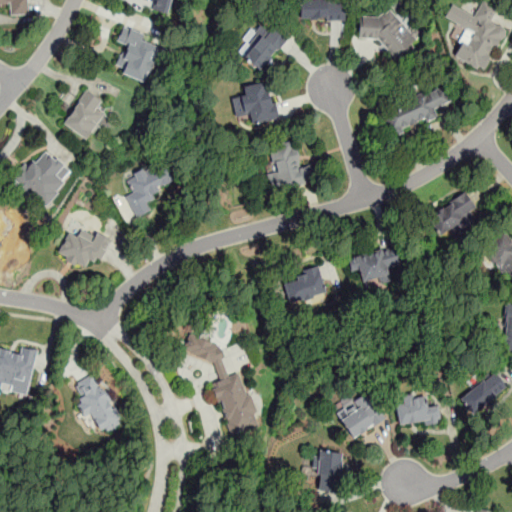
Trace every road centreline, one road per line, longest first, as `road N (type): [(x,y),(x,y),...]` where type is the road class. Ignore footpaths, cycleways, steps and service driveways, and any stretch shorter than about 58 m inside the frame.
road 1 (residential): [(511,97),(479,138),(415,181),(172,254),(97,323)]
road 2 (residential): [(479,138),(511,175),(438,485),(406,482)]
road 3 (residential): [(97,323),(130,352),(166,418),(165,511)]
road 4 (residential): [(76,0),(0,103)]
road 5 (residential): [(367,200),(331,84)]
